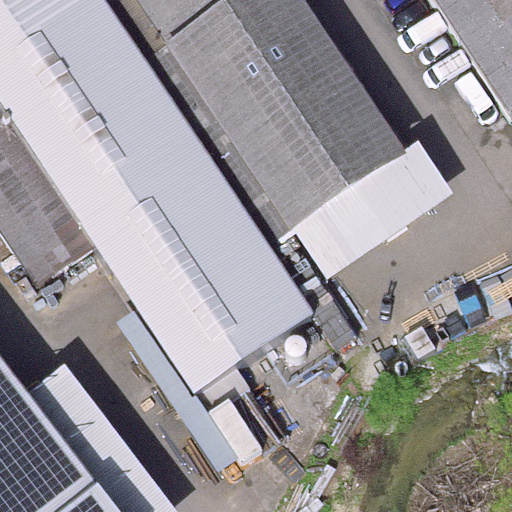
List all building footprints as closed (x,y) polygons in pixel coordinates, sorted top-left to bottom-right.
[(0,0),(0,230),(38,287),(100,245),(196,387),(313,308),(268,243),(103,0),(0,0)] [(103,0),(268,243),(402,152),(298,0),(103,0)] [(511,0),(429,0),(506,117),(511,112),(511,0)] [(0,511),(126,511),(32,390),(0,349),(0,511)] [(178,511),(64,365),(32,390),(126,511),(178,511)]
